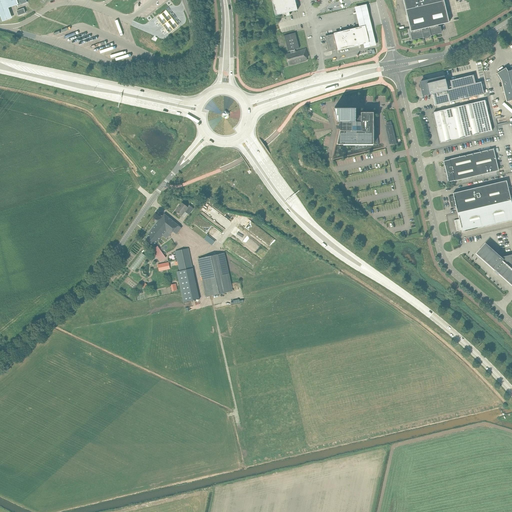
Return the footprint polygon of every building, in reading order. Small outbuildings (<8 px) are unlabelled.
[(0,0),(0,15),(1,18),(3,23),(12,20),(12,18),(10,14),(8,9),(13,8),(17,6),(15,0),(0,0)] [(271,0),(275,16),(285,13),(286,16),(290,15),(289,12),(294,11),(297,10),(296,4),(298,4),(296,0),(271,0)] [(444,3),(443,0),(403,0),(406,12),(444,3)] [(438,25),(449,23),(444,3),(406,12),(411,32),(411,31),(412,34),(438,27),(438,25)] [(366,5),(354,8),(364,49),(376,46),(366,5)] [(165,13),(156,21),(168,36),(178,29),(165,13)] [(438,27),(412,34),(411,34),(412,39),(423,37),(424,37),(425,37),(426,38),(428,37),(429,36),(430,35),(429,35),(441,33),(439,27),(438,27)] [(351,30),(335,34),(330,35),(325,36),(329,52),(333,51),(351,46),(351,47),(359,45),(355,28),(351,29),(351,30)] [(288,36),(287,35),(284,36),(288,51),(290,51),(291,53),(295,52),(295,49),(299,48),(298,44),(295,34),(288,36)] [(306,49),(295,52),(291,53),(285,54),(289,66),(306,60),(305,57),(308,57),(306,49)] [(511,89),(508,72),(505,68),(497,73),(501,81),(506,102),(511,100),(511,89)] [(418,85),(418,86),(419,87),(419,88),(420,88),(421,88),(421,89),(422,96),(432,94),(435,106),(455,101),(484,94),(481,82),(475,83),(473,75),(445,82),(444,76),(433,78),(426,80),(426,83),(424,83),(424,82),(423,81),(422,81),(421,82),(421,83),(420,83),(419,84),(418,85)] [(485,100),(433,112),(433,114),(432,114),(433,114),(436,126),(435,126),(435,127),(436,126),(440,143),(492,131),(485,100)] [(340,130),(336,145),(378,144),(376,125),(375,125),(375,118),(373,118),(373,112),(361,112),(361,116),(355,116),(355,108),(333,109),(337,122),(340,122),(340,126),(339,125),(338,129),(340,129),(340,131),(340,130)] [(449,160),(454,181),(498,171),(493,149),(449,159),(449,160)] [(454,181),(449,160),(443,161),(445,170),(444,172),(446,174),(448,182),(454,181)] [(453,196),(456,206),(457,213),(511,200),(506,181),(453,193),(453,196)] [(511,220),(511,205),(511,200),(457,213),(459,219),(461,230),(462,232),(511,220)] [(182,203),(175,211),(181,216),(185,211),(189,215),(193,209),(189,205),(187,207),(182,203)] [(511,254),(501,257),(486,244),(477,254),(495,270),(496,269),(500,273),(500,274),(511,284),(511,254)] [(151,250),(160,262),(166,258),(157,246),(151,250)] [(175,251),(179,272),(192,269),(188,248),(175,251)] [(223,255),(198,259),(204,297),(230,293),(223,255)]
